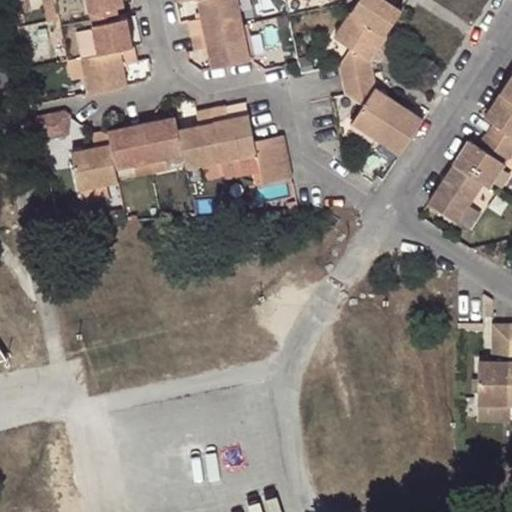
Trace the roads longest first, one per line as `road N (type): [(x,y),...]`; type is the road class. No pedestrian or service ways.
road 1 (residential): [(168,89),(290,88),(311,173),(382,217)]
road 2 (residential): [(0,422),(285,367)]
road 3 (residential): [(511,15),(382,217)]
road 4 (residential): [(382,217),(285,367)]
road 5 (residential): [(382,217),(511,294)]
road 6 (residential): [(285,367),(307,511)]
